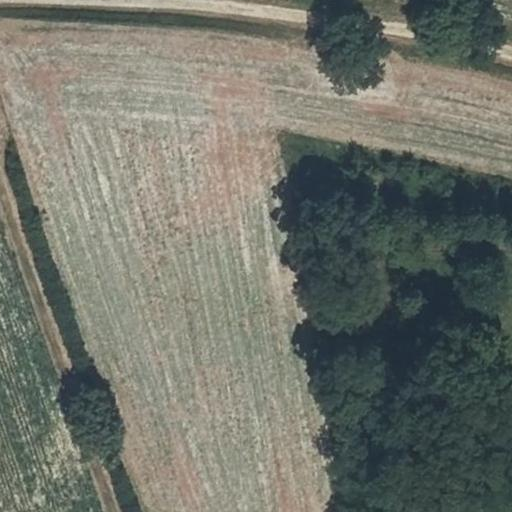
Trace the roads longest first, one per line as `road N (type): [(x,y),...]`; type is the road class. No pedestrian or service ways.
road 1 (track): [(511,54),(221,11),(3,0)]
road 2 (track): [(117,511),(0,184)]
